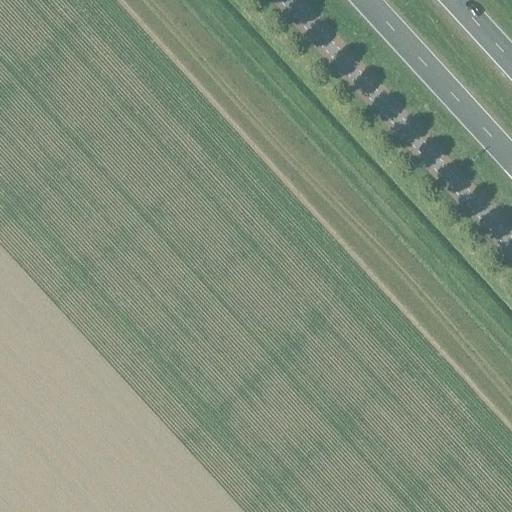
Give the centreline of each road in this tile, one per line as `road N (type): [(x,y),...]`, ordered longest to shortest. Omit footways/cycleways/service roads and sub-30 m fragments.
road 1 (unclassified): [(279,0),(511,253)]
road 2 (trunk): [(363,0),(511,161)]
